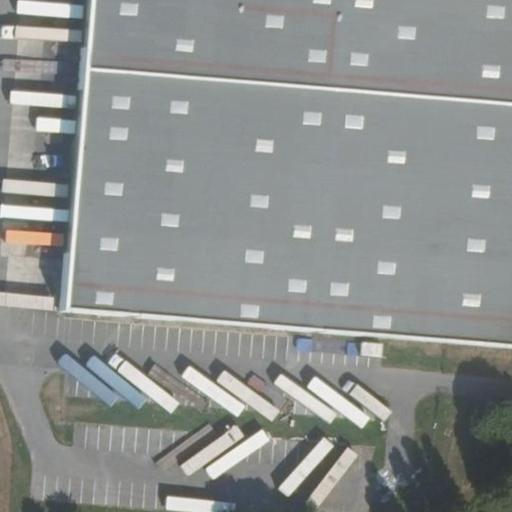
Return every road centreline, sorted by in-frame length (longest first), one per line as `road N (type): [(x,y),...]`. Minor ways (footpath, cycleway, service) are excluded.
road 1 (unknown): [(11,324),(39,416),(73,447),(117,463),(377,482),(391,463),(406,382)]
road 2 (unknown): [(11,324),(406,382)]
